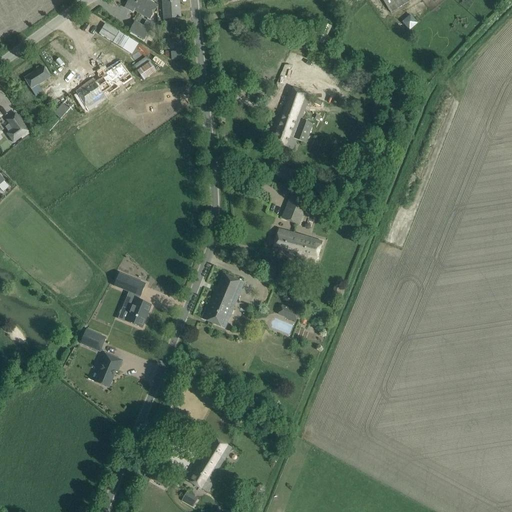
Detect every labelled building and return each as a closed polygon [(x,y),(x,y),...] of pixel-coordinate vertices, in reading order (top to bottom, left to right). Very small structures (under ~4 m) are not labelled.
[(128,0),(125,7),(129,10),(133,12),(134,10),(149,19),(157,6),(147,0),(128,0)] [(162,0),(164,20),(181,18),(179,0),(162,0)] [(382,0),(391,13),(412,0),(382,0)] [(415,23),(410,17),(404,22),(409,28),(415,23)] [(136,22),(131,31),(144,39),(150,30),(143,26),(136,22)] [(105,24),(99,35),(123,49),(129,39),(105,24)] [(176,60),(185,60),(184,48),(175,49),(176,60)] [(149,61),(146,57),(133,66),(136,70),(149,61)] [(81,87),(76,92),(88,112),(107,99),(106,97),(119,88),(119,87),(123,84),(124,84),(133,79),(120,61),(114,64),(108,68),(104,72),(98,75),(93,79),(86,84),(81,87)] [(137,71),(144,80),(157,72),(151,62),(137,71)] [(44,67),(24,79),(31,89),(38,85),(50,78),(44,67)] [(277,118),(269,139),(279,143),(292,148),(296,138),(307,142),(314,123),(302,118),(311,96),(300,92),(291,88),(284,106),(285,107),(283,112),(282,112),(279,119),(277,118)] [(61,119),(73,105),(67,99),(54,113),(61,119)] [(15,114),(7,120),(14,129),(8,134),(15,144),(29,133),(15,114)] [(58,121),(54,116),(44,126),(49,131),(58,121)] [(299,174),(290,169),(285,180),(294,185),(299,174)] [(4,181),(0,175),(0,188),(3,193),(9,187),(4,181)] [(307,204),(290,197),(282,217),(298,224),(307,204)] [(279,229),(272,251),(296,257),(297,256),(315,261),(321,241),(279,229)] [(119,273),(114,286),(129,292),(130,293),(123,309),(130,311),(126,322),(142,328),(151,305),(139,300),(140,297),(146,284),(119,273)] [(212,299),(210,299),(202,319),(227,329),(245,283),(231,278),(222,274),(217,286),(218,286),(216,292),(215,292),(212,299)] [(332,295),(330,298),(339,302),(340,298),(343,293),(334,290),(332,295)] [(291,309),(287,319),(296,322),(300,312),(291,309)] [(100,352),(106,338),(86,330),(80,344),(100,352)] [(10,359),(16,361),(21,350),(16,347),(10,359)] [(117,373),(122,361),(106,354),(94,382),(109,388),(116,372),(117,373)] [(32,373),(38,364),(23,355),(17,364),(32,373)] [(204,454),(202,453),(186,480),(208,493),(215,482),(212,480),(231,448),(214,438),(204,454)] [(166,488),(171,479),(156,470),(151,479),(166,488)]
